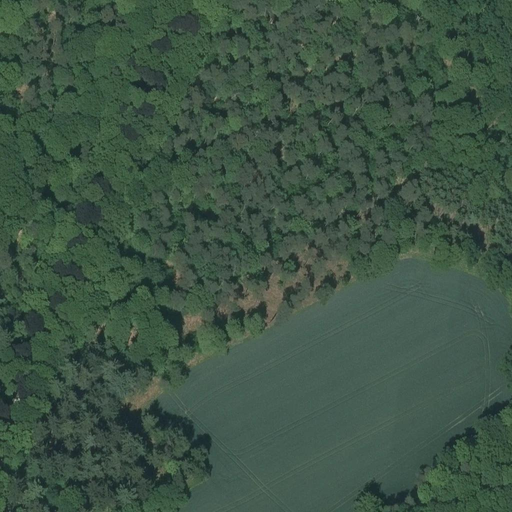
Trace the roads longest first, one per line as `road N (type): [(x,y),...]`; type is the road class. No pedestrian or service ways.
road 1 (track): [(511,177),(483,179),(378,141),(118,179)]
road 2 (track): [(198,0),(118,179)]
road 3 (track): [(118,179),(43,343)]
